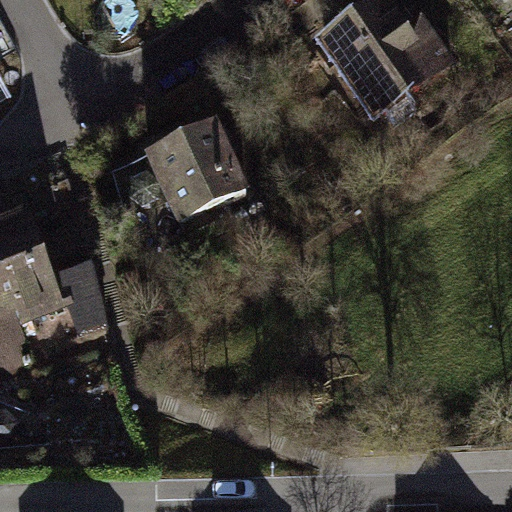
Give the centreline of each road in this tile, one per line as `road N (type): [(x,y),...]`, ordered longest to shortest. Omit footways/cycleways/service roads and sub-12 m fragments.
road 1 (residential): [(261,0),(82,121)]
road 2 (residential): [(511,504),(315,511)]
road 3 (residential): [(82,121),(29,0)]
